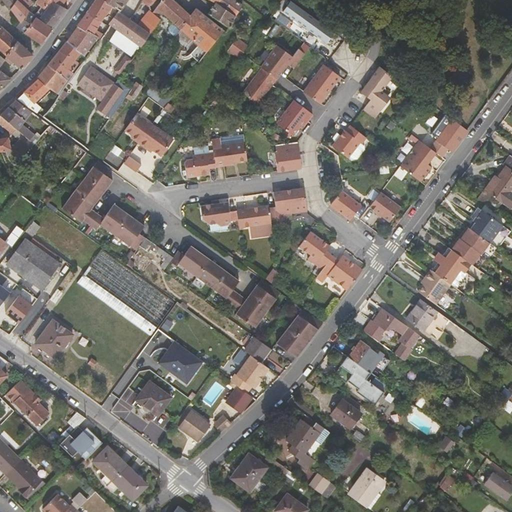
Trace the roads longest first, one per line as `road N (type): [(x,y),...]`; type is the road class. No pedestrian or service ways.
road 1 (residential): [(383,258),(284,384),(185,479)]
road 2 (secondary): [(0,343),(185,479)]
road 3 (residential): [(511,76),(383,258)]
road 4 (residential): [(313,175),(314,136),(378,41),(368,20),(337,0)]
road 5 (residential): [(313,175),(139,201)]
road 6 (residential): [(139,201),(252,281)]
road 7 (secondary): [(82,0),(0,99)]
